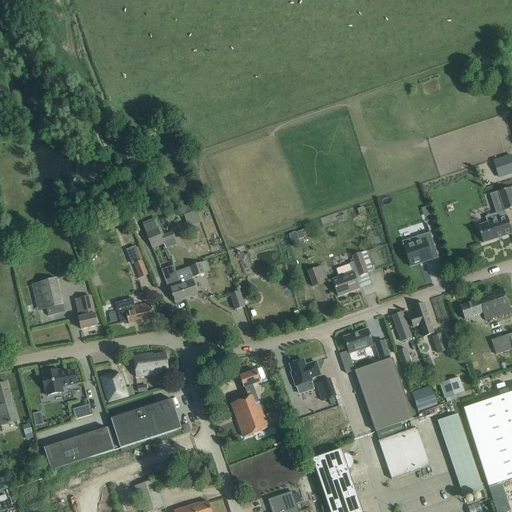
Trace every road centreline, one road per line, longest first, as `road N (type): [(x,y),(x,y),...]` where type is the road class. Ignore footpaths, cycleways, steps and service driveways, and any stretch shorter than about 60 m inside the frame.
road 1 (track): [(173,338),(171,309),(109,147)]
road 2 (residential): [(324,330),(511,263)]
road 3 (residential): [(188,354),(173,338),(157,336),(0,364)]
road 4 (residential): [(237,511),(188,354)]
road 5 (residential): [(188,354),(324,330)]
